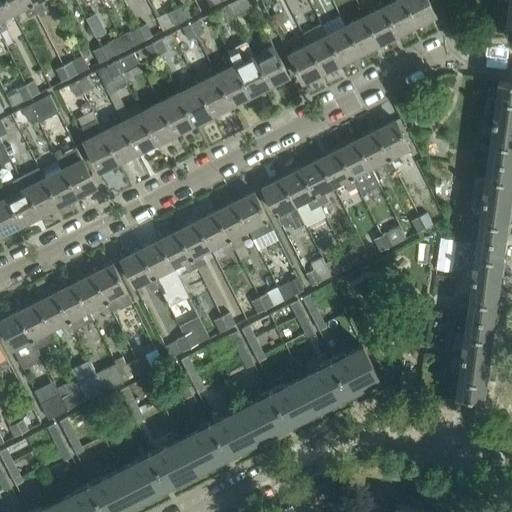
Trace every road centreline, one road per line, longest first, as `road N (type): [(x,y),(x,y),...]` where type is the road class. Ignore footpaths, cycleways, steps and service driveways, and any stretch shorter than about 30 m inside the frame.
road 1 (residential): [(0,280),(445,55),(511,59)]
road 2 (residential): [(204,511),(366,433),(511,453)]
